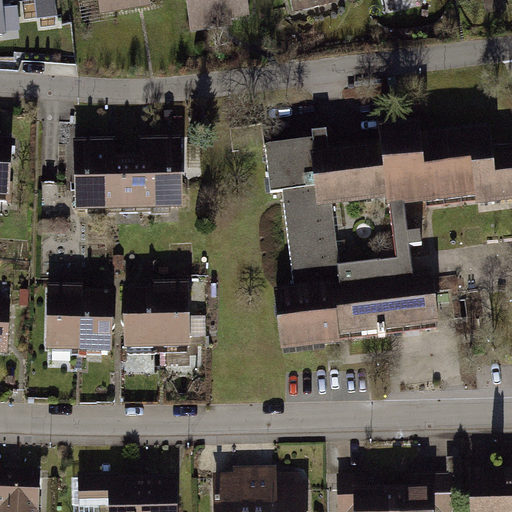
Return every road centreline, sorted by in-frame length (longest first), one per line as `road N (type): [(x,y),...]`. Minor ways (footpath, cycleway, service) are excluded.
road 1 (residential): [(511,49),(139,91),(0,83)]
road 2 (residential): [(0,419),(173,430),(511,419)]
